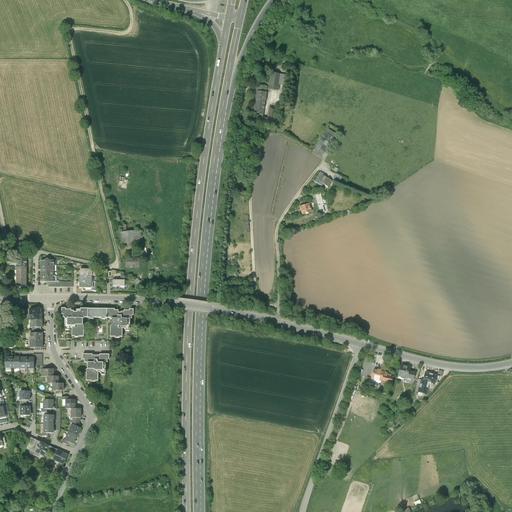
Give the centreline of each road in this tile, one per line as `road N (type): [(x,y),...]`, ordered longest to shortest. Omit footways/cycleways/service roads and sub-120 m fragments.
road 1 (primary): [(223,42),(189,298),(186,511)]
road 2 (track): [(129,9),(124,32),(69,32),(116,264),(17,244),(4,232),(0,207)]
road 3 (primary): [(197,511),(203,253),(225,93)]
road 4 (tertiary): [(50,298),(219,310),(360,344)]
road 5 (track): [(278,323),(278,308),(255,292),(249,202),(268,94)]
road 6 (unclassified): [(302,511),(360,344)]
road 7 (unclassified): [(50,298),(53,351),(91,418),(76,456)]
road 8 (track): [(278,308),(279,226),(327,154)]
road 9 (tertiary): [(360,344),(460,367),(511,362)]
